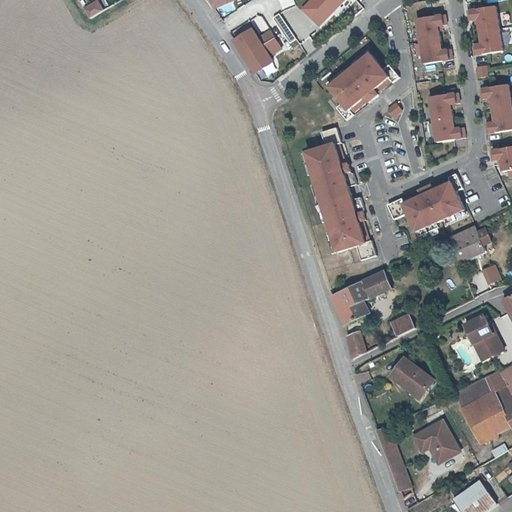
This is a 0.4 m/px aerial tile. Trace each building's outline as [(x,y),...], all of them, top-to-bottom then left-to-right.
[(221,0),(214,3),(217,9),(237,0),(221,0)] [(342,0),(311,0),(303,9),(319,25),(342,0)] [(97,1),(84,8),(90,17),(103,10),(97,1)] [(508,54),(500,7),(471,11),(473,24),(479,23),(483,45),(477,46),(479,58),(508,54)] [(447,15),(418,20),(426,66),(455,62),(453,50),(447,51),(443,28),(449,27),(447,15)] [(252,28),(234,39),(255,73),(273,62),(269,56),(258,38),(252,28)] [(258,38),(269,56),(281,49),(270,31),(258,38)] [(376,52),(333,86),(339,95),(346,103),(339,108),(349,120),(402,77),(392,65),(388,68),(382,60),(376,52)] [(489,66),(479,68),(480,78),(490,76),(489,66)] [(511,132),(511,84),(483,89),(485,101),(491,100),(495,123),(489,124),(491,136),(511,132)] [(461,93),(432,98),(440,145),(468,140),(467,128),(461,129),(457,106),(463,105),(461,93)] [(398,103),(389,110),(395,118),(404,111),(398,103)] [(318,151),(305,155),(336,258),(361,251),(364,262),(379,257),(340,129),(324,134),(328,148),(318,151)] [(511,146),(494,150),(497,163),(503,162),(505,174),(511,173),(511,146)] [(484,175),(490,188),(501,183),(496,170),(484,175)] [(405,199),(390,205),(397,220),(411,214),(420,235),(471,213),(461,190),(466,188),(459,174),(451,178),(454,183),(407,204),(405,199)] [(477,227),(452,238),(462,263),(488,252),(485,246),(493,243),(488,229),(479,233),(477,227)] [(488,285),(502,280),(495,264),(481,270),(488,285)] [(366,317),(361,304),(367,302),(395,288),(387,272),(336,296),(334,298),(340,312),(347,326),(366,317)] [(367,302),(361,304),(366,317),(372,314),(367,302)] [(401,337),(418,328),(412,315),(394,323),(401,337)] [(494,335),(490,327),(484,316),(465,326),(471,337),(475,345),(481,342),(489,358),(505,350),(496,333),(494,335)] [(362,331),(349,336),(354,360),(355,359),(368,353),(362,331)] [(475,345),(484,361),(489,358),(481,342),(475,345)] [(406,361),(392,378),(395,380),(403,386),(404,385),(421,399),(429,389),(426,387),(431,380),(406,361)] [(355,375),(358,384),(371,380),(368,371),(355,375)] [(502,371),(456,395),(464,411),(511,387),(504,375),(502,371)] [(403,386),(395,380),(393,383),(418,403),(421,399),(404,385),(403,386)] [(511,388),(511,387),(464,411),(482,441),(499,432),(492,417),(505,410),(511,421),(511,388)] [(511,421),(505,410),(492,417),(499,432),(511,424),(511,421)] [(458,446),(444,422),(415,438),(424,454),(431,449),(436,446),(440,447),(439,450),(446,462),(455,457),(451,450),(458,446)] [(391,428),(380,433),(403,492),(414,488),(391,428)] [(504,444),(491,450),(495,458),(508,451),(504,444)] [(436,446),(431,449),(440,465),(446,462),(439,450),(440,447),(436,446)] [(462,453),(458,446),(451,450),(455,457),(462,453)] [(460,504),(486,485),(482,481),(457,499),(459,502),(460,504)] [(491,511),(501,505),(486,485),(460,504),(466,511),(491,511)] [(466,511),(460,504),(459,502),(456,504),(461,511),(466,511)]
